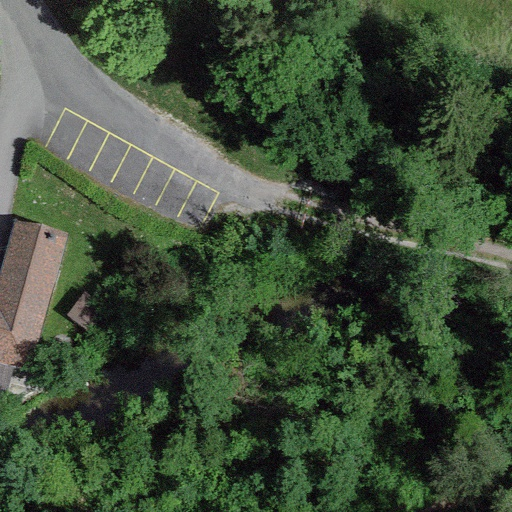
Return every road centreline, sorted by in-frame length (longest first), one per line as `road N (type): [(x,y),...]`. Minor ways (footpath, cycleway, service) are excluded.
road 1 (residential): [(302,197),(211,178),(125,138),(68,77),(20,0)]
road 2 (track): [(511,257),(302,197)]
